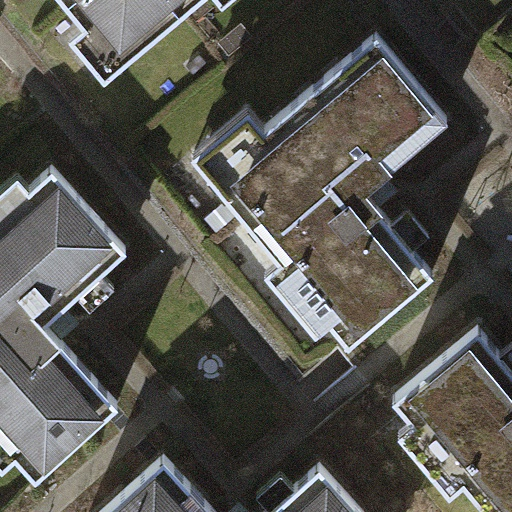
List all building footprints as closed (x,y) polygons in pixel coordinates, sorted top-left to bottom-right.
[(71,0),(109,44),(97,54),(134,98),(250,0),(71,0)] [(257,114),(194,168),(278,265),(265,276),(342,367),(448,277),(375,191),(451,125),(374,35),(267,126),(257,114)] [(110,410),(33,325),(116,251),(46,174),(26,192),(14,179),(0,191),(0,466),(10,458),(31,481),(110,410)] [(511,511),(511,348),(505,341),(422,413),(445,439),(428,453),(479,511),(511,511)] [(274,511),(214,511),(160,455),(99,511),(357,511),(318,471),(274,511)]
